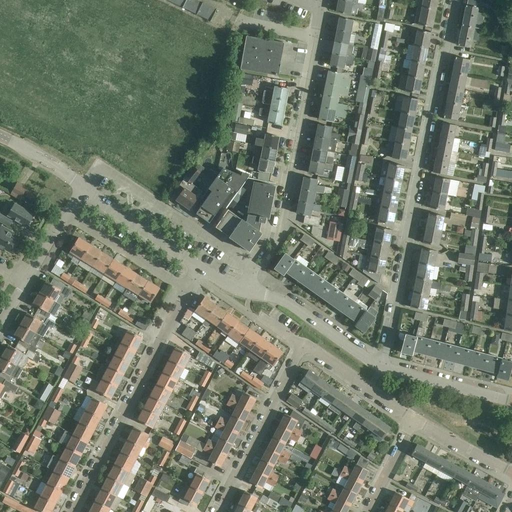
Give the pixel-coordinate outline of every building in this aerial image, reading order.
[(217,6),(203,0),(166,0),(212,19),(217,6)] [(364,5),(357,3),(340,0),(338,0),(336,11),(342,12),(342,13),(354,15),(356,14),(357,9),(363,10),(364,5)] [(417,6),(435,10),(436,0),(416,0),(416,6),(417,6)] [(495,4),(483,0),(479,0),(478,4),(492,10),(495,4)] [(462,25),(474,28),(481,29),(484,14),(477,13),(478,8),(466,5),(462,25)] [(431,27),(435,10),(417,6),(414,24),(431,27)] [(382,22),(384,9),(378,8),(376,21),(382,22)] [(339,18),(337,30),(350,32),(352,20),(345,18),(345,19),(339,18)] [(372,37),(379,38),(382,25),(375,24),(372,37)] [(470,48),(474,28),(462,25),(458,45),(470,48)] [(355,34),(350,32),(337,30),(334,42),(353,45),(355,34)] [(414,45),(427,48),(430,33),(417,30),(414,45)] [(247,36),(245,45),(241,69),(276,75),(276,76),(277,77),(283,42),(282,42),(282,43),(248,37),(248,36),(247,36)] [(377,50),(379,38),(372,37),(370,48),(377,50)] [(334,42),(332,54),(351,58),(353,58),(354,55),(352,55),(353,46),(353,45),(334,42)] [(427,48),(414,45),(411,60),(424,63),(427,48)] [(366,55),(366,60),(368,60),(367,61),(374,62),(374,61),(377,50),(370,48),(368,48),(368,50),(366,55)] [(388,63),(391,57),(384,54),(386,49),(381,48),(377,59),(388,63)] [(353,58),(351,58),(332,54),(330,66),(335,67),(342,69),(344,63),(352,65),(353,58)] [(455,57),(452,72),(466,75),(469,60),(455,57)] [(424,63),(411,60),(408,76),(421,79),(424,63)] [(328,71),(326,83),(349,88),(350,80),(340,78),(341,73),(334,72),(328,71)] [(449,87),(463,90),(466,75),(452,72),(449,87)] [(241,73),(239,84),(251,86),(254,75),(241,73)] [(360,75),(357,90),(368,92),(371,77),(360,75)] [(405,91),(418,94),(421,79),(408,76),(405,91)] [(511,79),(506,79),(505,79),(503,93),(508,94),(509,90),(511,89),(511,79)] [(349,88),(326,83),(324,95),(337,98),(338,93),(347,95),(349,88)] [(262,97),(285,101),(288,89),(282,88),(282,87),(274,86),(273,93),(264,91),(262,97)] [(463,90),(449,87),(446,102),(460,105),(463,90)] [(355,101),(359,102),(365,103),(368,92),(357,90),(355,101)] [(235,104),(241,105),(243,93),(237,92),(235,104)] [(336,103),(337,98),(324,95),(321,108),(345,112),(346,105),(336,103)] [(283,113),(285,101),(262,97),(261,103),(270,105),(269,111),(283,113)] [(404,97),(400,112),(414,115),(417,99),(404,97)] [(356,114),(364,116),(366,104),(365,104),(365,103),(359,102),(357,114),(356,114)] [(460,105),(446,102),(443,117),(457,120),(460,105)] [(241,105),(235,104),(232,120),(238,121),(241,105)] [(345,112),(321,108),(319,119),(325,120),(324,121),(332,122),(333,116),(344,118),(345,112)] [(283,113),(269,111),(259,109),(258,115),(268,117),(267,123),(275,125),(275,124),(281,125),(283,113)] [(414,115),(400,112),(397,127),(411,130),(414,115)] [(353,129),(361,130),(364,116),(356,114),(353,129)] [(442,123),(440,135),(453,138),(455,125),(442,123)] [(236,124),(234,132),(246,135),(248,127),(236,124)] [(318,125),(315,137),(337,141),(339,141),(340,134),(330,133),(331,127),(324,125),(324,126),(318,125)] [(397,127),(394,142),(408,145),(411,130),(397,127)] [(350,144),(358,146),(361,130),(353,129),(349,128),(346,142),(350,143),(350,144)] [(486,145),(491,145),(493,133),(485,131),(484,138),(487,138),(486,145)] [(229,132),(228,140),(235,141),(236,133),(229,132)] [(254,145),(262,146),(276,149),(278,137),(273,136),(273,135),(265,134),(264,139),(256,138),(254,145)] [(453,138),(440,135),(438,148),(450,150),(453,138)] [(337,141),(315,137),(313,149),(326,152),(326,151),(334,153),(337,141)] [(240,143),(228,141),(226,150),(238,153),(240,143)] [(405,161),(408,145),(388,141),(387,149),(393,150),(391,158),(405,161)] [(510,144),(495,142),(494,150),(508,152),(510,144)] [(276,149),(262,146),(260,159),(274,161),(276,149)] [(450,150),(438,148),(435,160),(448,162),(450,150)] [(325,156),(326,152),(313,149),(311,161),(332,165),(333,158),(325,156)] [(357,164),(356,172),(363,173),(364,165),(370,166),(371,156),(359,154),(357,164)] [(345,168),(353,169),(356,157),(348,155),(345,168)] [(491,168),(496,169),(502,170),(503,170),(505,158),(493,155),(491,168)] [(274,161),(260,159),(254,158),(252,164),(259,165),(257,173),(251,171),(249,178),(269,182),(271,173),(274,161)] [(448,162),(435,160),(433,172),(446,175),(448,162)] [(331,171),(332,165),(311,161),(308,173),(314,174),(321,176),(323,170),(331,171)] [(389,163),(386,178),(401,181),(404,166),(389,163)] [(336,165),(333,179),(341,181),(344,167),(336,165)] [(195,168),(193,167),(179,185),(184,189),(176,200),(189,209),(201,192),(192,185),(201,173),(199,171),(195,168)] [(220,171),(208,189),(211,191),(196,214),(209,223),(232,189),(237,192),(249,174),(242,172),(241,175),(223,168),(220,171)] [(353,169),(345,168),(342,182),(350,183),(353,169)] [(363,173),(356,172),(354,180),(361,182),(363,173)] [(301,189),(323,193),(330,195),(332,188),(315,185),(316,179),(309,178),(303,177),(301,189)] [(436,177),(433,192),(446,195),(449,180),(436,177)] [(401,181),(386,178),(383,192),(398,195),(401,181)] [(17,182),(10,194),(20,200),(23,195),(34,201),(38,194),(17,182)] [(249,251),(261,233),(259,232),(260,222),(264,223),(265,218),(268,219),(275,186),(253,182),(246,220),(245,222),(227,209),(215,227),(249,251)] [(323,193),(301,189),(299,201),(312,204),(313,199),(321,200),(323,193)] [(339,189),(337,197),(347,199),(349,190),(339,189)] [(350,201),(357,202),(358,194),(352,192),(350,201)] [(383,192),(380,207),(395,210),(398,195),(383,192)] [(446,195),(433,192),(429,208),(443,211),(446,195)] [(347,199),(337,197),(335,205),(346,207),(347,199)] [(312,204),(299,201),(296,213),(302,214),(302,215),(304,215),(305,215),(303,223),(318,226),(320,218),(309,216),(310,210),(319,212),(320,206),(312,204)] [(357,202),(350,201),(348,209),(355,210),(357,202)] [(7,215),(27,227),(34,215),(14,203),(7,215)] [(395,210),(380,207),(377,222),(393,225),(395,210)] [(425,228),(441,231),(444,216),(428,213),(425,228)] [(0,221),(9,227),(12,221),(0,214),(0,221)] [(329,221),(326,239),(339,242),(342,224),(329,221)] [(19,240),(12,236),(13,233),(1,226),(0,226),(0,246),(11,253),(19,240)] [(373,242),(389,245),(391,230),(376,227),(373,242)] [(344,228),(343,236),(350,237),(351,229),(348,228),(344,228)] [(446,232),(441,231),(425,228),(423,243),(438,246),(439,239),(445,241),(446,232)] [(470,237),(477,238),(478,229),(472,229),(471,233),(467,233),(466,236),(470,237)] [(304,244),(309,238),(304,234),(300,240),(304,244)] [(389,245),(373,242),(359,239),(349,237),(350,237),(343,236),(341,246),(347,248),(348,246),(357,247),(358,247),(368,249),(367,256),(370,256),(386,260),(389,245)] [(69,252),(81,259),(90,245),(78,238),(69,252)] [(314,242),(309,238),(304,244),(310,247),(314,242)] [(93,266),(101,252),(90,245),(81,259),(93,266)] [(485,245),(479,245),(478,253),(479,253),(478,260),(490,262),(491,255),(484,254),(485,245)] [(347,248),(341,246),(339,255),(346,256),(347,248)] [(419,263),(434,266),(437,251),(421,248),(419,263)] [(93,266),(104,273),(113,259),(101,252),(93,266)] [(329,261),(333,255),(328,252),(324,257),(329,261)] [(282,275),(285,271),(293,259),(285,253),(274,269),(282,275)] [(459,271),(466,272),(472,273),(473,265),(474,256),(459,253),(457,263),(467,264),(466,268),(460,267),(459,271)] [(338,259),(333,255),(329,261),(334,265),(338,259)] [(365,256),(363,269),(367,270),(367,271),(383,274),(386,260),(370,256),(367,256),(366,256),(365,256)] [(113,259),(104,273),(116,281),(124,267),(113,259)] [(305,268),(293,259),(285,271),(297,280),(305,268)] [(431,281),(434,266),(419,263),(416,278),(431,281)] [(63,273),(64,271),(55,265),(51,272),(67,282),(70,277),(63,273)] [(136,274),(124,267),(116,281),(127,288),(136,274)] [(305,268),(297,280),(309,289),(317,277),(305,268)] [(348,274),(353,278),(357,272),(352,269),(348,274)] [(357,272),(353,278),(358,281),(356,284),(362,288),(368,280),(357,272)] [(476,272),(475,281),(482,282),(483,273),(476,272)] [(136,274),(127,288),(139,295),(147,281),(136,274)] [(321,297),(330,285),(317,277),(309,289),(321,297)] [(428,295),(431,281),(416,278),(413,292),(428,295)] [(43,287),(40,293),(61,305),(60,304),(64,298),(67,297),(68,294),(69,295),(72,290),(71,289),(69,289),(68,287),(66,286),(63,285),(55,280),(52,285),(46,281),(43,286),(43,287)] [(72,285),(78,289),(81,284),(75,280),(72,285)] [(147,281),(139,295),(150,302),(159,289),(147,281)] [(369,281),(365,287),(371,290),(375,285),(369,281)] [(482,282),(475,281),(473,289),(480,290),(482,282)] [(81,284),(78,289),(85,293),(88,288),(81,284)] [(342,294),(330,285),(321,297),(333,306),(342,294)] [(382,290),(375,285),(371,290),(371,291),(368,295),(374,300),(375,300),(382,290)] [(425,310),(428,295),(413,292),(410,307),(425,310)] [(61,305),(40,293),(36,299),(36,298),(33,303),(39,307),(36,312),(47,318),(50,314),(54,316),(61,305)] [(345,314),(354,302),(342,294),(333,306),(345,314)] [(462,294),(461,302),(468,303),(469,295),(462,294)] [(95,300),(101,304),(104,299),(98,295),(95,300)] [(206,319),(215,305),(204,297),(195,311),(206,319)] [(104,299),(101,304),(108,308),(111,303),(104,299)] [(511,301),(508,300),(508,301),(494,299),(493,308),(506,310),(506,315),(511,315),(511,301)] [(357,323),(366,311),(354,302),(345,314),(357,323)] [(467,311),(468,303),(461,302),(460,310),(467,311)] [(472,302),(470,310),(477,311),(479,303),(472,302)] [(215,305),(206,319),(203,324),(207,327),(211,322),(217,326),(227,313),(215,305)] [(367,309),(355,326),(363,333),(376,315),(375,315),(377,312),(370,306),(368,309),(367,309)] [(124,318),(127,314),(120,309),(118,314),(124,318)] [(477,311),(470,310),(469,319),(476,320),(477,311)] [(55,323),(47,318),(36,312),(33,317),(27,313),(24,318),(25,319),(21,325),(41,336),(43,337),(49,327),(52,329),(55,323)] [(238,321),(227,313),(217,326),(228,334),(238,321)] [(134,318),(127,314),(124,318),(131,322),(134,318)] [(511,331),(511,315),(506,315),(503,330),(511,331)] [(94,319),(90,326),(95,329),(99,322),(94,319)] [(145,331),(148,325),(138,319),(135,325),(145,331)] [(249,329),(238,321),(228,334),(239,342),(249,329)] [(41,336),(21,325),(18,331),(17,330),(14,335),(20,339),(17,344),(34,353),(37,348),(34,347),(41,336)] [(196,333),(195,332),(187,327),(181,334),(190,341),(196,333)] [(426,355),(430,340),(422,338),(424,329),(418,327),(415,337),(412,351),(426,355)] [(249,329),(239,342),(250,350),(260,336),(249,329)] [(128,330),(121,343),(136,350),(142,338),(128,330)] [(87,332),(84,338),(89,341),(92,334),(87,332)] [(412,351),(415,337),(405,334),(401,353),(411,355),(412,351)] [(250,350),(261,358),(271,344),(260,336),(250,350)] [(85,348),(89,341),(84,338),(80,345),(85,348)] [(201,349),(205,344),(198,339),(195,344),(201,349)] [(440,359),(444,344),(430,340),(426,355),(440,359)] [(70,343),(66,351),(72,354),(76,346),(70,343)] [(136,350),(121,343),(115,355),(129,362),(136,350)] [(34,353),(17,344),(15,349),(8,345),(5,350),(6,351),(2,357),(22,368),(23,367),(24,367),(28,360),(27,359),(28,357),(37,362),(40,357),(34,353)] [(211,349),(205,344),(201,349),(208,353),(211,349)] [(271,344),(261,358),(253,370),(260,375),(265,368),(269,370),(272,365),(273,366),(282,352),(271,344)] [(454,362),(458,348),(444,344),(440,359),(454,362)] [(175,348),(169,360),(183,368),(190,355),(175,348)] [(469,366),(472,352),(458,348),(454,362),(469,366)] [(212,356),(223,364),(227,359),(229,356),(221,350),(219,353),(216,351),(212,356)] [(216,364),(199,352),(195,359),(213,369),(216,364)] [(469,366),(483,370),(487,356),(472,352),(469,366)] [(129,362),(115,355),(108,367),(123,374),(129,362)] [(75,356),(71,363),(76,365),(80,358),(75,356)] [(498,374),(501,359),(487,356),(483,370),(498,374)] [(23,369),(22,368),(2,357),(0,360),(0,370),(1,371),(0,373),(0,376),(10,382),(13,377),(16,379),(23,369)] [(227,359),(223,364),(230,369),(233,364),(227,359)] [(501,359),(498,374),(496,378),(507,381),(511,362),(501,359)] [(183,368),(169,360),(163,372),(177,380),(183,368)] [(76,365),(71,363),(71,362),(63,377),(74,383),(80,371),(82,368),(76,365)] [(123,374),(108,367),(102,378),(117,386),(123,374)] [(202,377),(207,380),(211,373),(206,370),(202,377)] [(308,370),(298,385),(308,393),(311,388),(318,378),(308,370)] [(249,375),(243,371),(239,375),(246,380),(249,375)] [(177,380),(163,372),(156,384),(171,392),(177,380)] [(110,399),(117,386),(102,378),(96,375),(90,388),(110,399)] [(254,377),(253,378),(249,375),(246,380),(259,389),(263,384),(254,377)] [(259,380),(269,385),(271,380),(262,375),(259,380)] [(0,398),(1,399),(5,392),(11,390),(15,393),(15,392),(21,395),(23,390),(10,382),(0,376),(0,398)] [(204,387),(207,380),(202,377),(198,384),(204,387)] [(318,378),(311,388),(321,396),(329,385),(318,378)] [(58,387),(54,394),(60,397),(63,390),(64,387),(71,391),(74,385),(63,380),(59,388),(58,387)] [(165,404),(171,392),(156,384),(150,396),(165,404)] [(329,385),(321,396),(331,403),(339,392),(329,385)] [(207,388),(203,395),(208,397),(212,391),(207,388)] [(41,390),(37,397),(44,402),(48,395),(41,390)] [(190,401),(195,404),(200,394),(192,390),(189,396),(192,397),(190,401)] [(229,399),(249,410),(256,399),(244,392),(240,399),(231,394),(229,399)] [(332,403),(328,408),(338,415),(341,410),(349,399),(339,392),(331,403),(332,403)] [(60,397),(54,394),(51,400),(57,403),(60,397)] [(302,401),(294,396),(292,394),(286,401),(297,408),(302,401)] [(165,404),(150,396),(144,408),(158,416),(165,404)] [(92,397),(85,410),(100,418),(107,405),(92,397)] [(249,410),(229,399),(226,404),(235,409),(232,415),(244,421),(249,410)] [(349,399),(341,410),(352,417),(359,406),(349,399)] [(191,411),(195,404),(190,401),(186,408),(191,411)] [(48,406),(42,418),(51,423),(55,425),(61,412),(48,406)] [(359,406),(352,417),(362,424),(369,413),(359,406)] [(158,416),(144,408),(137,420),(152,428),(158,416)] [(100,418),(85,410),(79,422),(94,430),(100,418)] [(279,426),(299,436),(302,431),(299,430),(305,419),(293,410),(289,416),(285,414),(279,426)] [(369,413),(362,424),(372,431),(379,420),(369,413)] [(244,421),(232,415),(228,422),(220,417),(217,422),(238,433),(244,421)] [(51,423),(42,418),(38,425),(43,428),(45,425),(49,427),(51,423)] [(210,418),(208,423),(214,426),(217,421),(210,418)] [(177,426),(182,428),(186,421),(181,419),(177,426)] [(379,420),(372,431),(382,439),(390,428),(379,420)] [(94,430),(79,422),(72,434),(87,442),(94,430)] [(232,444),(238,433),(217,422),(214,427),(223,431),(220,438),(232,444)] [(322,426),(327,430),(330,426),(325,422),(322,426)] [(178,435),(182,428),(177,426),(173,433),(178,435)] [(279,426),(273,437),(285,443),(288,438),(297,442),(299,436),(279,426)] [(336,430),(330,426),(327,430),(333,434),(336,430)] [(134,427),(127,439),(142,447),(148,435),(134,427)] [(33,454),(43,433),(34,429),(24,450),(33,454)] [(87,442),(72,434),(66,446),(81,454),(87,442)] [(195,445),(198,439),(182,434),(180,440),(195,445)] [(164,450),(160,457),(165,460),(174,443),(162,437),(158,445),(165,448),(164,450)] [(285,443),(273,437),(267,448),(287,459),(290,453),(282,449),(285,443)] [(232,444),(220,438),(217,444),(208,440),(205,444),(226,455),(232,444)] [(135,459),(142,447),(127,439),(121,452),(135,459)] [(196,448),(180,440),(175,450),(191,458),(196,448)] [(16,442),(12,449),(14,451),(19,453),(23,446),(16,442)] [(339,443),(335,448),(351,458),(354,452),(339,443)] [(226,455),(205,444),(203,449),(211,454),(208,461),(220,467),(226,455)] [(424,462),(425,462),(431,452),(416,444),(411,454),(411,455),(424,462)] [(81,454),(66,446),(59,459),(75,467),(81,454)] [(267,448),(261,460),(273,466),(277,460),(285,464),(287,459),(267,448)] [(135,459),(121,452),(114,464),(129,472),(135,459)] [(439,470),(445,459),(431,452),(425,462),(439,470)] [(191,460),(181,455),(178,461),(187,466),(191,460)] [(75,467),(59,459),(54,456),(48,468),(68,479),(75,467)] [(162,466),(165,460),(160,457),(157,463),(162,466)] [(439,470),(453,477),(458,467),(445,459),(439,470)] [(19,460),(15,467),(21,470),(24,463),(19,460)] [(273,466),(261,460),(255,471),(276,482),(279,476),(270,472),(273,466)] [(1,463),(0,463),(0,487),(11,469),(1,463)] [(123,484),(129,472),(114,464),(108,476),(123,484)] [(341,471),(362,482),(368,470),(356,464),(353,471),(344,466),(341,471)] [(21,470),(15,467),(12,473),(17,476),(21,470)] [(467,485),(472,475),(458,467),(453,477),(467,485)] [(62,491),(68,479),(48,468),(41,480),(47,483),(62,491)] [(196,474),(190,486),(202,492),(209,480),(203,477),(205,472),(196,468),(193,472),(196,474)] [(276,482),(255,471),(249,482),(262,489),(262,487),(268,490),(271,486),(273,487),(276,482)] [(356,493),(362,482),(341,472),(336,483),(344,487),(356,493)] [(156,478),(151,475),(148,481),(153,484),(156,478)] [(481,492),(486,482),(472,475),(467,485),(464,490),(478,497),(480,492),(481,492)] [(129,487),(123,484),(108,476),(101,488),(116,496),(123,499),(129,487)] [(133,490),(146,497),(153,484),(148,481),(140,477),(133,490)] [(303,482),(298,479),(293,487),(299,490),(303,482)] [(8,494),(14,482),(9,480),(2,492),(8,494)] [(486,482),(481,492),(495,500),(501,490),(486,482)] [(40,495),(55,503),(62,491),(47,483),(40,495)] [(202,492),(190,486),(183,498),(181,497),(178,501),(187,506),(189,502),(195,505),(202,492)] [(356,493),(344,487),(341,493),(332,489),(330,493),(329,494),(350,505),(356,493)] [(101,488),(95,500),(110,508),(113,502),(118,504),(121,499),(116,496),(101,488)] [(170,496),(155,488),(152,494),(167,502),(170,496)] [(238,504),(250,510),(257,497),(245,491),(238,504)] [(389,504),(403,511),(405,511),(408,511),(414,502),(395,492),(389,504)] [(298,500),(305,503),(308,497),(301,494),(298,500)] [(346,511),(350,505),(329,494),(327,498),(336,503),(332,510),(336,511),(346,511)] [(41,511),(50,511),(55,503),(40,495),(33,508),(41,511)] [(9,505),(11,500),(5,497),(2,502),(9,505)] [(288,501),(281,497),(278,503),(289,509),(294,499),(291,497),(288,501)] [(135,506),(140,509),(144,502),(138,499),(135,506)] [(18,504),(11,500),(9,505),(15,509),(18,504)] [(107,511),(110,508),(95,500),(88,511),(107,511)] [(459,501),(453,511),(454,511),(460,511),(465,504),(459,501)]
